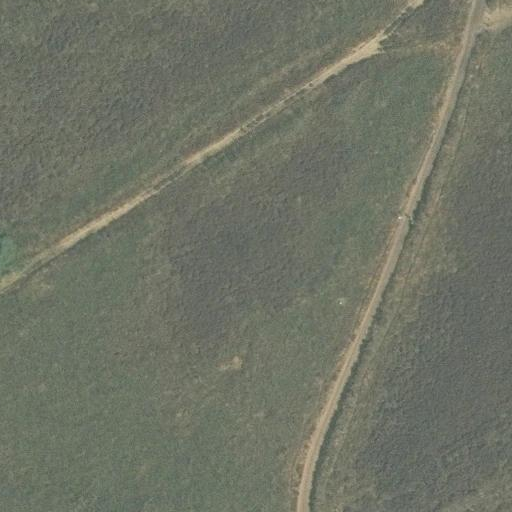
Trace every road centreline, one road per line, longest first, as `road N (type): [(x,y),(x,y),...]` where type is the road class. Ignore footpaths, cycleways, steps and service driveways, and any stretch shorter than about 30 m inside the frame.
road 1 (track): [(298,511),(321,417),(483,0)]
road 2 (track): [(0,280),(345,68),(415,0)]
road 3 (track): [(345,68),(437,41),(471,45),(511,14)]
